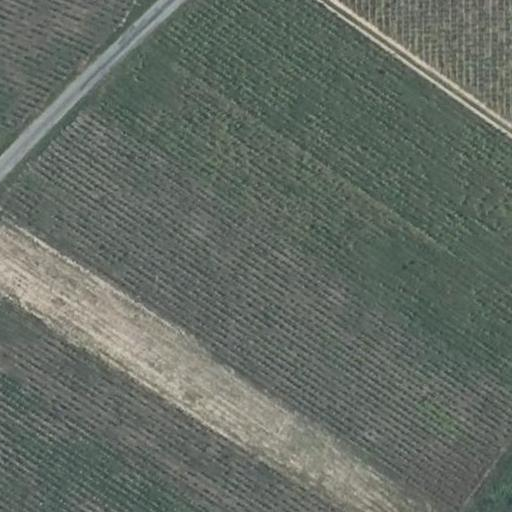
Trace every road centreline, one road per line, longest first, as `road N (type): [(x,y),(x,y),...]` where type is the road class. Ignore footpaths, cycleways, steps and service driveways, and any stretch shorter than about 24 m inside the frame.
road 1 (unclassified): [(173,0),(0,171)]
road 2 (track): [(511,135),(323,0)]
